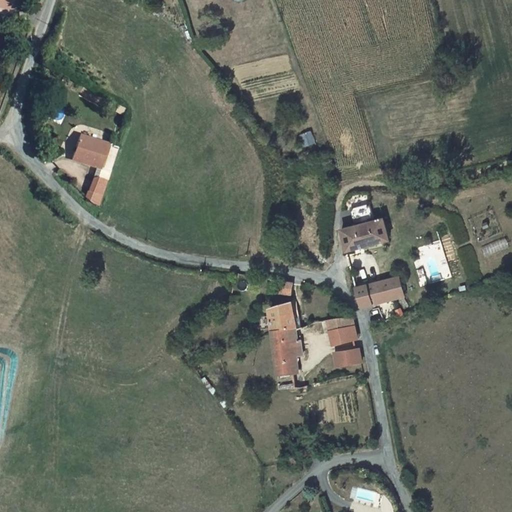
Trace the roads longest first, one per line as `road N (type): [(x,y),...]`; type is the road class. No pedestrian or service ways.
road 1 (unclassified): [(410,511),(388,457),(366,331),(333,283),(166,256),(120,238),(89,220),(6,132),(48,0)]
road 2 (track): [(333,283),(344,190),(451,180),(511,161)]
